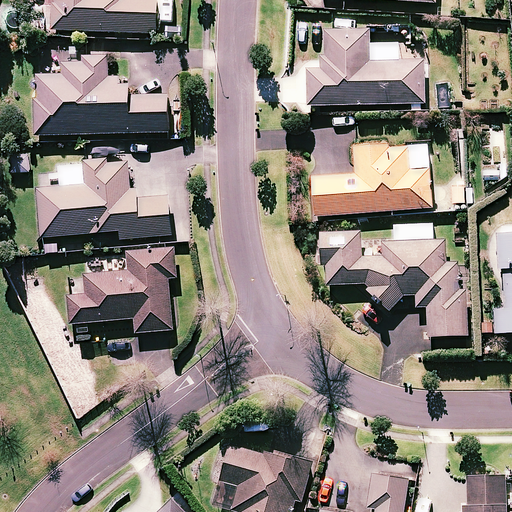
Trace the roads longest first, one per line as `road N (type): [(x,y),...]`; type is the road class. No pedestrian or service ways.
road 1 (residential): [(236,0),(241,206),(251,263),(276,328)]
road 2 (residential): [(276,328),(98,458),(40,511)]
road 3 (residential): [(276,328),(319,374),(356,393),(401,407),(511,410)]
